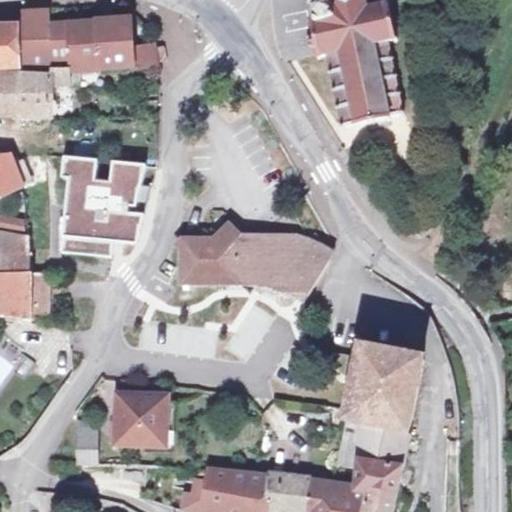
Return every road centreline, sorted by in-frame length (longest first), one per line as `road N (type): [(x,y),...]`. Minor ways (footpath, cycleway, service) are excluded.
road 1 (tertiary): [(489,511),(484,379),(473,344),(445,305),(361,235),(239,45)]
road 2 (residential): [(239,45),(191,84),(176,118),(162,242),(121,287),(102,355),(17,472)]
